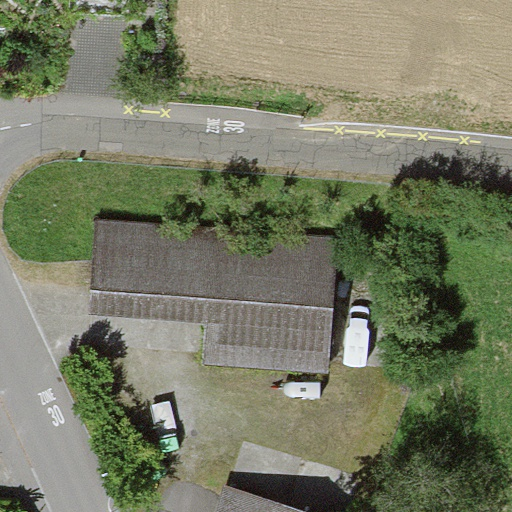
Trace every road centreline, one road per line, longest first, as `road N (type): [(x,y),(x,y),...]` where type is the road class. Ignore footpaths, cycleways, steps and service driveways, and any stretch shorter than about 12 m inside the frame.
road 1 (unclassified): [(511,153),(0,129)]
road 2 (residential): [(75,511),(0,342)]
